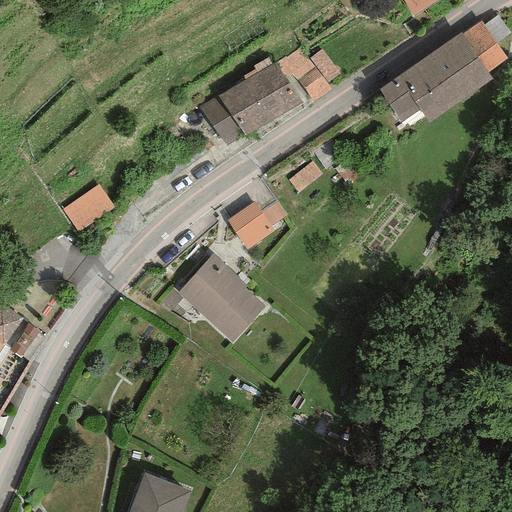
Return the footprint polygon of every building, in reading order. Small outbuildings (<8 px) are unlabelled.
[(402,0),(413,16),(437,0),(402,0)] [(497,15),(483,25),(496,44),(510,33),(497,15)] [(460,33),(377,89),(400,123),(419,110),(428,123),(493,80),(487,72),(506,59),(496,44),(483,25),(480,22),(461,34),(460,33)] [(299,47),(275,64),(285,77),(291,73),(313,104),(330,91),(299,47)] [(321,49),(309,58),(328,82),(339,73),(321,49)] [(275,64),(198,107),(227,146),(243,133),(244,135),(301,103),(285,77),(275,64)] [(321,173),(312,162),(288,181),(298,192),(321,173)] [(112,207),(97,185),(60,211),(75,233),(112,207)] [(226,221),(246,249),(272,231),(269,226),(286,214),(277,201),(261,212),(254,201),(226,221)] [(211,254),(177,292),(231,344),(264,306),(211,254)] [(181,298),(170,288),(155,304),(167,312),(181,298)] [(1,302),(0,304),(0,339),(7,344),(24,314),(1,302)] [(28,351),(38,325),(22,319),(11,345),(28,351)] [(185,511),(194,493),(144,473),(128,511),(185,511)]
